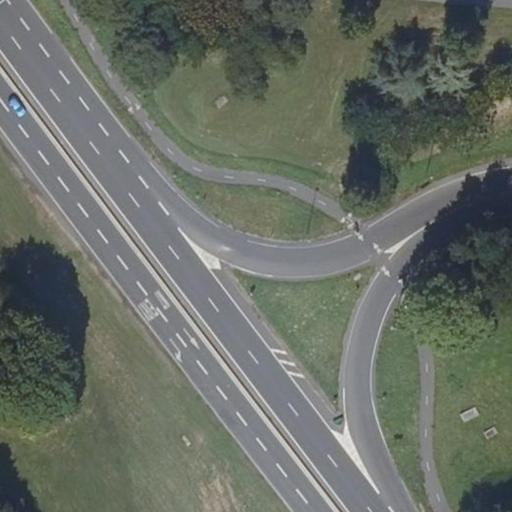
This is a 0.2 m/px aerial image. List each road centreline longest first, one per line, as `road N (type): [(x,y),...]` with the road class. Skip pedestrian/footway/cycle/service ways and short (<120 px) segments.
road 1 (primary): [(0,102),(314,511)]
road 2 (primary): [(366,508),(156,234)]
road 3 (primary): [(366,508),(360,342),(373,301),(437,204)]
road 4 (primary): [(437,204),(364,240),(294,255),(253,251),(215,235),(156,234)]
road 5 (primary): [(156,234),(0,13)]
